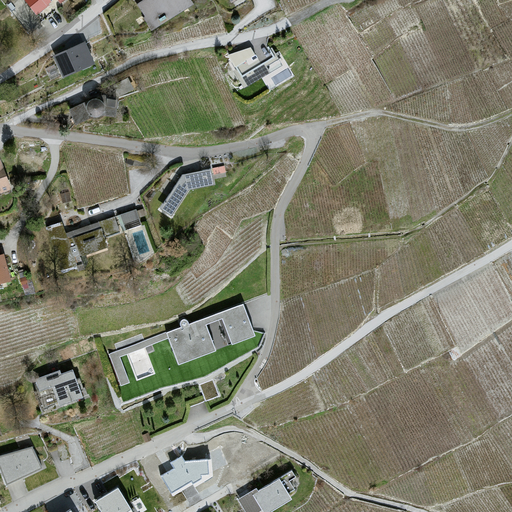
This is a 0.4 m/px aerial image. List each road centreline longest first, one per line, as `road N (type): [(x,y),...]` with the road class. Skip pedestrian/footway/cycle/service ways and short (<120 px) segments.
road 1 (residential): [(7,130),(178,152),(309,133),(278,216),(274,319),(248,401)]
road 2 (unclassified): [(511,244),(248,401)]
road 3 (residential): [(7,130),(141,58),(289,21)]
road 4 (track): [(173,434),(181,440),(244,431),(346,495),(413,511)]
road 5 (residential): [(245,403),(8,511)]
road 6 (track): [(511,134),(492,175),(401,235),(378,269),(371,328)]
road 7 (track): [(307,131),(376,112),(466,127),(511,111)]
road 8 (residential): [(0,79),(109,0)]
road 9 (track): [(401,235),(275,246)]
